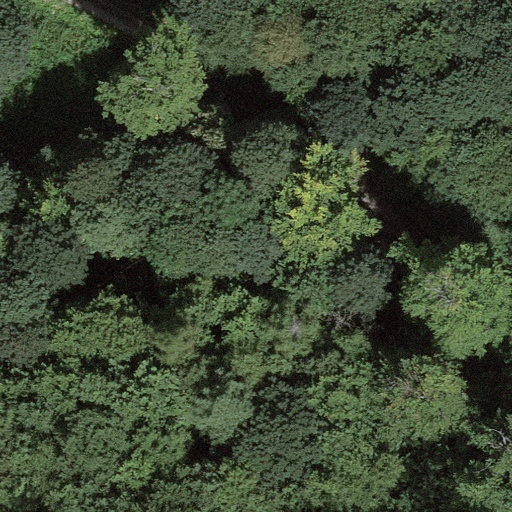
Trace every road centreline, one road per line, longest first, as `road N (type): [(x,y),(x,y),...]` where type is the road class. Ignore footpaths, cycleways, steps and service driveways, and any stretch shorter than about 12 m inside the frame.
road 1 (track): [(368,180),(131,27),(65,0)]
road 2 (track): [(368,180),(511,296)]
